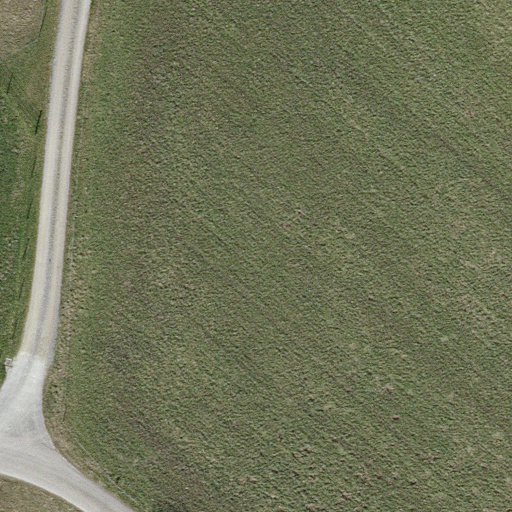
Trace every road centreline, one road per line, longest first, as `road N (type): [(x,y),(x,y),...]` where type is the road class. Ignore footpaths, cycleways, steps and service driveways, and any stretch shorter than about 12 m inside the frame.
road 1 (track): [(7,429),(77,0)]
road 2 (track): [(7,429),(102,511)]
